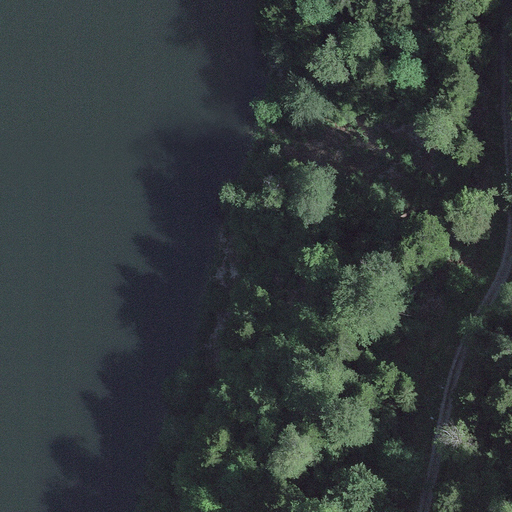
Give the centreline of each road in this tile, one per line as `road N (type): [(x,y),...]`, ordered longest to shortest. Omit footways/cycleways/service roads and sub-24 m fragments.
road 1 (track): [(511,216),(505,266),(454,364),(421,511)]
road 2 (track): [(509,0),(511,207)]
